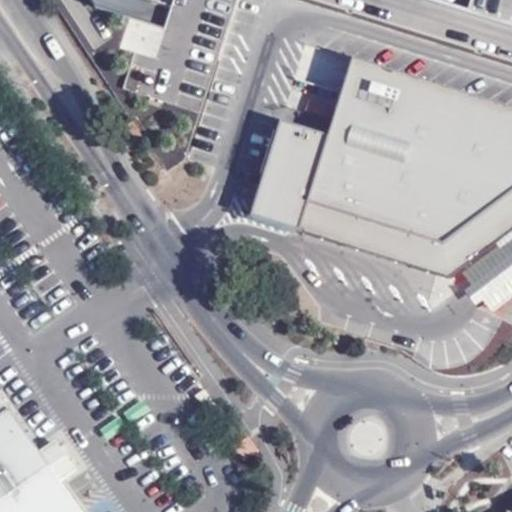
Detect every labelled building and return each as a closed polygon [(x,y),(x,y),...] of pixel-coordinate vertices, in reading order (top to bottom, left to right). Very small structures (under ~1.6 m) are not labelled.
[(511,0),(426,0),(511,27),(511,0)] [(330,134),(305,228),(449,277),(511,229),(511,109),(351,57),(330,134)] [(132,121),(115,134),(128,152),(144,140),(132,121)] [(260,174),(245,223),(293,238),(323,142),(275,126),(260,174)] [(511,234),(463,271),(478,289),(471,299),(474,307),(483,302),(495,314),(511,300),(511,234)] [(0,394),(0,511),(87,511),(65,482),(41,450),(0,394)] [(65,435),(41,450),(65,482),(88,466),(65,435)] [(247,462),(260,451),(249,437),(235,446),(247,462)]
